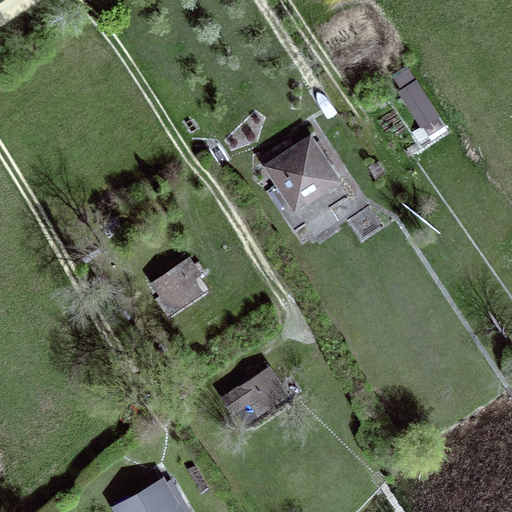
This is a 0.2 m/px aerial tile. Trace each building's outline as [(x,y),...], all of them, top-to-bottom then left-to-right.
[(438,114),(416,81),(399,92),(421,125),(438,114)] [(310,137),(267,165),(295,208),(338,180),(310,137)] [(176,269),(156,282),(170,303),(195,286),(188,277),(196,272),(184,254),(172,263),(176,269)] [(233,408),(250,396),(257,407),(282,390),(268,370),(226,397),(233,408)] [(179,511),(162,482),(118,507),(120,511),(179,511)]
